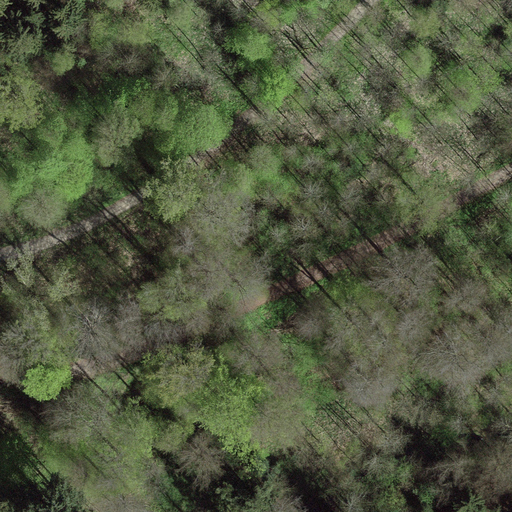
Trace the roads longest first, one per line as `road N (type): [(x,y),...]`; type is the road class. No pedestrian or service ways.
road 1 (track): [(0,364),(45,373),(117,358),(280,290),(511,177)]
road 2 (track): [(0,253),(43,243),(150,188),(285,84),(368,0)]
